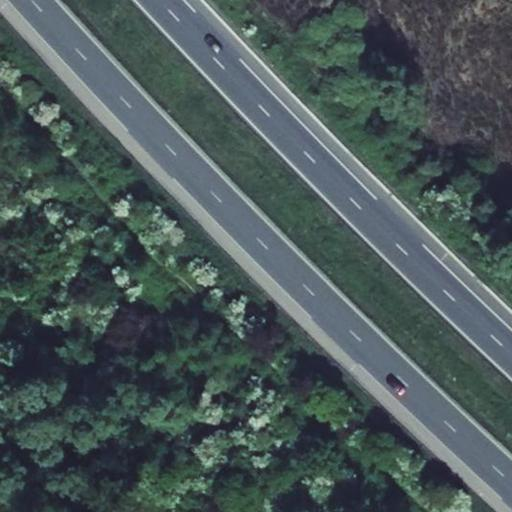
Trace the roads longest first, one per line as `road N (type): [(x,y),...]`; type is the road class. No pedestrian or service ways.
road 1 (motorway): [(31,0),(316,298),(511,483)]
road 2 (motorway): [(511,355),(159,0)]
